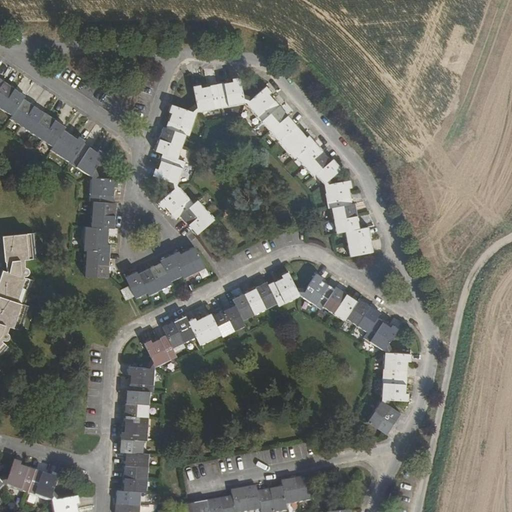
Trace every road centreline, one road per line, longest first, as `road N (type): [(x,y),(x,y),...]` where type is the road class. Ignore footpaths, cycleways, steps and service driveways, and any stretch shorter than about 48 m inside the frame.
road 1 (residential): [(104,466),(110,354),(129,330),(283,254),(320,254),(352,277)]
road 2 (residential): [(176,52),(259,59),(361,168),(391,236)]
road 3 (residential): [(195,479),(357,450),(384,456)]
road 4 (residential): [(0,41),(176,52)]
road 5 (residential): [(0,47),(141,146)]
road 6 (unclassified): [(412,511),(447,357)]
road 7 (residential): [(421,315),(418,396),(384,456)]
road 8 (track): [(511,232),(484,245),(465,273),(447,357)]
